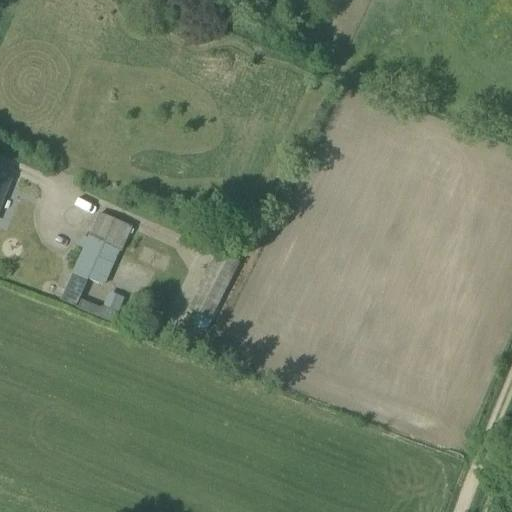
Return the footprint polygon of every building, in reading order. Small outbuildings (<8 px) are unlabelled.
[(0,204),(9,182),(0,178),(0,204)] [(176,192),(178,184),(159,179),(157,187),(176,192)] [(74,312),(78,304),(103,248),(113,225),(98,218),(57,307),(74,313),(74,312)] [(113,225),(103,248),(118,255),(128,232),(113,225)] [(187,310),(208,321),(234,268),(213,258),(187,310)] [(102,311),(117,317),(123,304),(108,297),(102,311)] [(78,304),(74,312),(113,326),(117,317),(102,311),(100,310),(100,312),(78,304)]
